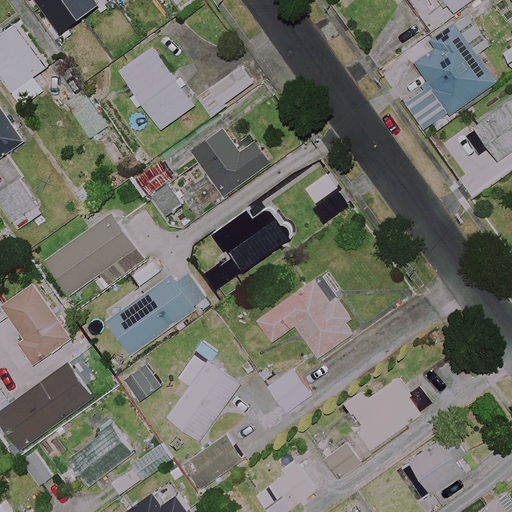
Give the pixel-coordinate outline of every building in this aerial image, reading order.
[(84,48),(132,12),(138,7),(132,0),(80,0),(73,5),(69,0),(57,0),(46,8),(79,51),(84,48)] [(446,0),(455,12),(472,0),(446,0)] [(135,16),(87,52),(101,71),(150,36),(135,16)] [(49,65),(21,25),(0,39),(0,72),(23,106),(45,91),(34,76),(49,65)] [(479,55),(456,25),(412,59),(431,83),(406,102),(429,132),(498,79),(479,55)] [(196,105),(155,47),(122,70),(138,94),(132,98),(138,107),(145,102),(162,128),(196,105)] [(199,97),(213,117),(227,106),(226,103),(255,82),(242,65),(199,97)] [(108,125),(84,89),(67,100),(91,136),(108,125)] [(511,150),(511,100),(475,127),(499,160),(511,150)] [(0,158),(24,142),(0,106),(0,158)] [(241,154),(223,129),(194,150),(226,195),(271,163),(256,143),(241,154)] [(43,213),(21,177),(0,190),(0,207),(14,231),(43,213)] [(184,203),(171,185),(152,198),(165,217),(184,203)] [(350,204),(340,190),(314,208),(325,222),(350,204)] [(253,208),(218,232),(234,255),(218,267),(228,282),(295,236),(274,205),(258,216),(253,208)] [(145,261),(113,214),(47,259),(71,295),(97,277),(105,288),(145,261)] [(208,301),(189,274),(174,285),(168,277),(108,319),(132,354),(208,301)] [(360,329),(323,275),(255,320),(270,342),(296,325),(318,357),(360,329)] [(11,297),(6,290),(0,293),(0,322),(11,314),(27,337),(21,341),(36,363),(71,339),(33,283),(11,297)] [(241,384),(210,361),(169,416),(199,439),(241,384)] [(12,404),(0,387),(0,439),(10,433),(21,448),(93,397),(69,363),(12,404)] [(161,385),(145,364),(122,382),(138,403),(161,385)] [(313,393),(294,368),(269,386),(288,411),(313,393)] [(423,412),(399,377),(369,398),(363,390),(347,401),(364,425),(358,429),(371,448),(423,412)] [(77,464),(65,473),(72,482),(84,474),(92,484),(133,453),(113,426),(71,457),(77,464)] [(467,454),(453,431),(410,459),(433,494),(464,474),(456,461),(467,454)] [(243,458),(226,435),(193,459),(210,482),(243,458)] [(169,438),(98,497),(109,511),(176,511),(210,482),(169,438)] [(361,462),(345,442),(323,459),(340,479),(361,462)] [(60,471),(43,447),(24,459),(41,484),(47,480),(60,471)] [(285,511),(318,490),(297,459),(283,469),(286,473),(258,492),(271,511),(285,511)] [(511,511),(511,500),(507,493),(480,511),(511,511)]
